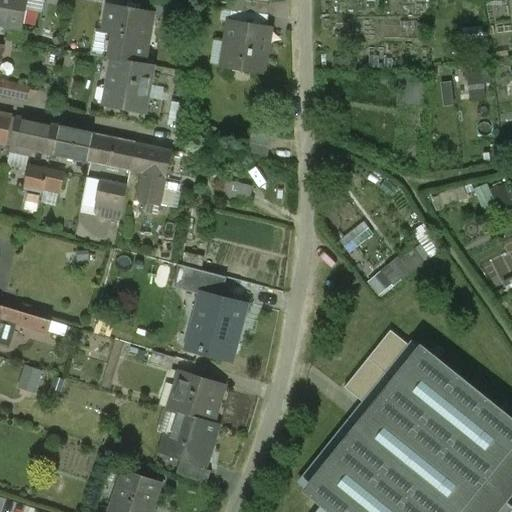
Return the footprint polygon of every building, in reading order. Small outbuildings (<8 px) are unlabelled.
[(227,0),(226,8),(230,8),(268,14),(270,0),(227,0)] [(498,2),(499,10),(508,9),(507,1),(498,2)] [(152,12),(108,5),(103,29),(112,31),(107,57),(111,58),(142,63),(152,12)] [(268,14),(230,8),(228,22),(265,28),(268,14)] [(0,16),(0,29),(22,34),(25,15),(10,13),(9,18),(0,16)] [(265,28),(228,22),(221,65),(262,72),(270,28),(265,28)] [(462,30),(464,43),(484,39),(482,27),(462,30)] [(494,43),(496,57),(511,54),(510,40),(494,43)] [(61,49),(46,47),(42,70),(56,73),(61,49)] [(153,65),(142,63),(111,58),(103,105),(145,113),(153,65)] [(483,72),(468,75),(469,86),(485,83),(483,72)] [(0,113),(0,143),(11,145),(11,146),(17,117),(16,117),(12,138),(8,137),(12,116),(0,113)] [(57,125),(17,117),(11,146),(11,145),(10,149),(12,152),(28,156),(32,154),(32,151),(51,155),(51,154),(57,126),(57,125)] [(91,133),(57,126),(51,154),(86,161),(91,134),(91,133)] [(272,135),(248,130),(244,153),(267,158),(272,135)] [(97,135),(91,134),(86,161),(91,162),(97,135)] [(136,143),(102,136),(96,163),(131,171),(136,143)] [(171,150),(136,143),(131,171),(144,174),(143,181),(142,180),(138,200),(149,202),(147,212),(157,214),(159,204),(160,204),(165,178),(168,167),(174,168),(177,152),(171,150)] [(422,157),(409,154),(407,164),(420,166),(422,157)] [(49,169),(29,164),(24,188),(44,192),(44,190),(48,169),(49,169)] [(64,173),(48,169),(44,190),(60,193),(64,173)] [(327,199),(327,178),(319,178),(320,199),(327,199)] [(127,186),(100,181),(95,206),(122,212),(127,186)] [(227,197),(252,199),(254,184),(228,181),(227,197)] [(398,190),(385,181),(379,190),(392,199),(398,190)] [(486,184),(474,190),(484,214),(497,209),(486,184)] [(511,192),(508,184),(492,191),(500,209),(511,204),(511,192)] [(464,188),(439,196),(443,210),(468,201),(464,188)] [(335,229),(331,219),(323,223),(328,232),(335,229)] [(438,252),(428,237),(420,242),(430,257),(438,252)] [(422,252),(406,267),(410,271),(426,257),(422,252)] [(406,267),(398,258),(368,283),(380,297),(410,271),(406,267)] [(180,289),(201,295),(202,294),(220,299),(226,277),(186,267),(180,289)] [(220,299),(202,294),(201,295),(191,336),(201,339),(198,352),(231,360),(245,305),(220,299)] [(52,321),(2,306),(0,315),(0,317),(16,322),(49,332),(52,321)] [(0,343),(10,346),(16,322),(0,317),(0,343)] [(410,342),(298,482),(311,493),(310,495),(321,504),(315,511),(510,511),(511,511),(511,504),(502,496),(511,484),(511,419),(427,350),(424,353),(410,342)] [(175,358),(153,351),(149,363),(172,369),(175,358)] [(26,364),(20,386),(38,391),(44,368),(26,364)] [(223,386),(180,373),(169,409),(174,411),(211,422),(223,386)] [(211,422),(174,411),(162,451),(205,464),(217,424),(211,422)] [(211,471),(185,463),(181,476),(206,484),(211,471)] [(150,511),(160,484),(123,471),(108,511),(150,511)]
